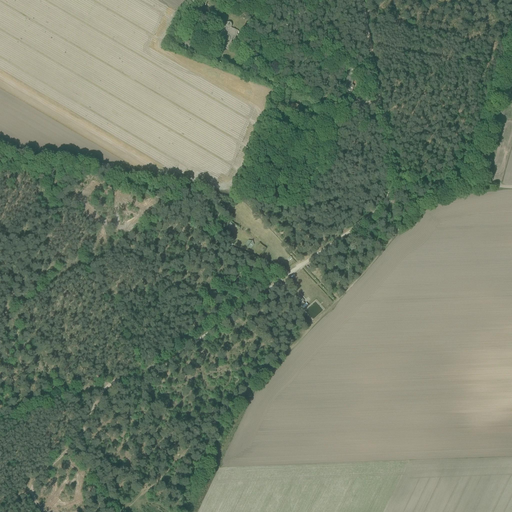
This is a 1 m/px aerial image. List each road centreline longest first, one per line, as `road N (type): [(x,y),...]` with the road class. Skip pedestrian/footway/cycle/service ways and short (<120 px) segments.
road 1 (track): [(389,172),(375,207),(343,232),(144,374),(110,384)]
road 2 (track): [(431,183),(249,396)]
road 3 (track): [(389,172),(358,0)]
road 4 (track): [(225,192),(303,204),(389,172)]
road 5 (track): [(110,384),(74,443),(31,486),(39,511)]
